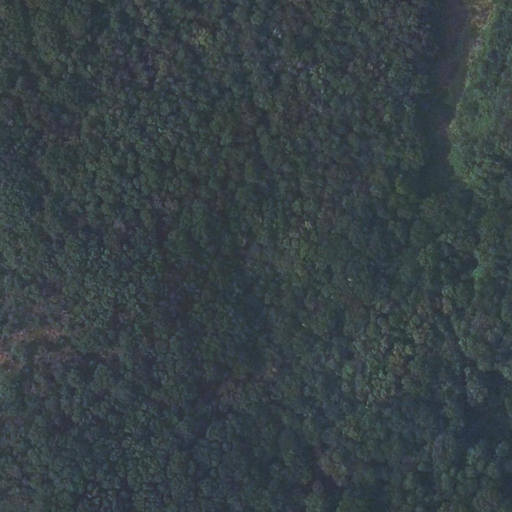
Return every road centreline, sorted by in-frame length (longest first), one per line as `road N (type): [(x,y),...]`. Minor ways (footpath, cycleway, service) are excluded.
road 1 (track): [(0,389),(94,376),(160,337),(183,319),(234,227)]
road 2 (track): [(234,227),(326,289),(479,290)]
road 3 (track): [(479,290),(472,211),(511,110)]
road 4 (track): [(511,438),(479,290)]
